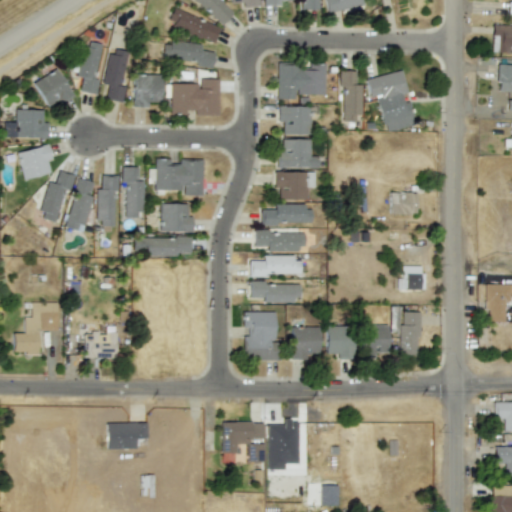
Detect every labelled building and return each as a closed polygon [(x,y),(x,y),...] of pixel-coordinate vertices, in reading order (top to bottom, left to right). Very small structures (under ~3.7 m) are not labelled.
[(231,13),(218,0),(193,0),(219,25),(231,13)] [(296,0),(296,9),(314,9),(314,0),(296,0)] [(322,0),(325,12),(360,5),(359,0),(322,0)] [(211,43),(218,28),(172,7),(165,22),(211,43)] [(489,52),(511,52),(511,25),(490,25),(489,52)] [(99,44),(83,40),(76,76),(80,77),(77,91),(94,94),(96,79),(93,78),(99,44)] [(199,45),(162,40),(160,57),(195,62),(194,66),(209,68),(211,51),(198,50),(199,45)] [(102,84),(106,84),(104,98),(120,102),(123,87),(118,86),(124,51),(108,48),(102,84)] [(322,63),(307,62),(307,65),(275,64),(274,99),(293,99),(293,94),(321,95),(322,63)] [(511,91),(511,64),(495,64),(495,91),(511,91)] [(72,96),(55,68),(30,82),(45,106),(57,99),(59,103),(72,96)] [(353,70),(339,71),(339,119),(360,119),(359,84),(354,84),(353,70)] [(363,78),(368,97),(374,96),(382,131),(412,124),(407,101),(402,103),(400,94),(405,92),(399,70),(363,78)] [(159,74),(132,74),(131,106),(147,107),(147,99),(159,100),(159,74)] [(216,78),(197,78),(197,83),(168,83),(168,115),(184,114),(184,109),(192,109),(192,115),(216,115),(216,78)] [(280,134),(306,134),(307,106),(275,106),(275,121),(280,122),(280,134)] [(40,110),(13,109),(13,122),(1,121),(1,137),(45,138),(46,122),(40,122),(40,110)] [(307,156),(308,139),(280,139),(279,151),(274,151),(273,167),(315,168),(315,156),(307,156)] [(21,180),(48,172),(44,160),(50,159),(45,144),(14,152),(21,180)] [(199,195),(200,160),(176,159),(176,165),(167,165),(168,158),(152,158),(152,169),(145,168),(145,182),(151,183),(151,189),(180,190),(180,195),(199,195)] [(122,217),(140,217),(141,180),(135,180),(135,167),(119,166),(118,182),(122,182),(122,217)] [(52,183),(46,181),(36,217),(53,222),(62,189),(67,190),(72,174),(56,170),(52,183)] [(277,187),(276,199),(304,200),(304,187),(312,187),(312,172),(272,171),(271,187),(277,187)] [(94,225),(111,226),(112,192),(115,192),(115,175),(99,175),(98,188),(95,188),(94,225)] [(80,231),(91,196),(87,195),(91,182),(76,177),(61,226),(80,231)] [(387,214),(414,214),(414,192),(387,192),(387,214)] [(157,231),(190,232),(190,216),(185,216),(185,203),(157,203),(157,231)] [(272,205),(272,209),(258,209),(258,225),(275,225),(275,222),(309,221),(309,204),(272,205)] [(41,254),(50,244),(13,213),(5,223),(41,254)] [(264,251),(299,251),(300,232),(251,231),(251,246),(265,246),(264,251)] [(347,241),(364,241),(364,231),(347,231),(347,241)] [(188,237),(131,236),(131,249),(142,250),(142,254),(188,255),(188,237)] [(291,255),(261,255),(261,261),(247,260),(247,274),(298,275),(299,260),(291,260),(291,255)] [(420,265),(399,266),(399,278),(394,278),(395,289),(421,288),(420,265)] [(295,283),(247,283),(247,297),(261,297),(261,303),(295,302),(295,283)] [(502,299),(511,299),(511,283),(482,284),(482,309),(485,309),(486,321),(502,320),(502,299)] [(35,353),(35,330),(56,330),(55,302),(28,302),(28,317),(21,317),(21,333),(10,333),(10,353),(35,353)] [(272,312),(240,311),(240,327),(242,327),(241,359),(275,360),(276,343),(272,343),(272,312)] [(397,355),(415,356),(416,312),(398,311),(397,355)] [(384,324),(359,325),(359,357),(372,357),(372,353),(384,353),(384,324)] [(288,359),(303,360),(303,353),(316,353),(316,327),(288,326),(288,359)] [(323,353),(335,354),(335,358),(349,358),(349,326),(323,326),(323,353)] [(81,357),(112,358),(113,333),(81,332),(81,357)] [(511,430),(511,401),(491,402),(491,418),(501,418),(501,431),(511,430)] [(296,463),(294,419),(280,420),(280,424),(263,425),(265,469),(281,468),(281,463),(296,463)] [(105,448),(145,447),(144,421),(104,423),(105,448)] [(219,422),(219,453),(234,453),(234,444),(245,444),(246,462),(261,461),(260,421),(219,422)] [(511,446),(492,446),(492,463),(502,463),(502,476),(511,475),(511,446)] [(150,497),(150,475),(137,474),(137,496),(150,497)] [(511,486),(490,485),(490,496),(485,495),(484,510),(493,510),(492,511),(511,511),(511,493),(511,494),(511,486)]
